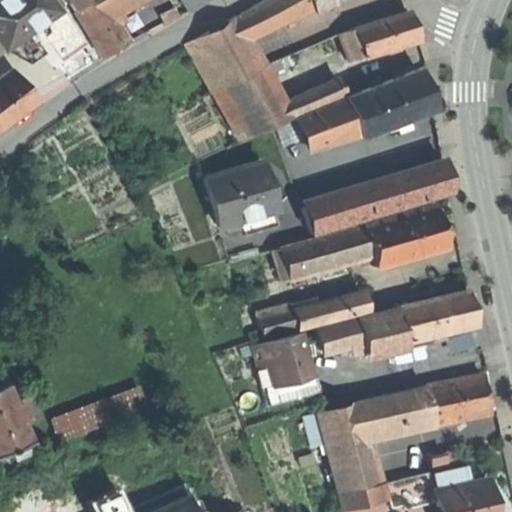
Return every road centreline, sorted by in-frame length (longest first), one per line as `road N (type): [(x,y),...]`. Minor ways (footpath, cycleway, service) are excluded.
road 1 (tertiary): [(475,37),(473,134),(511,315)]
road 2 (residential): [(228,0),(86,83),(0,149)]
